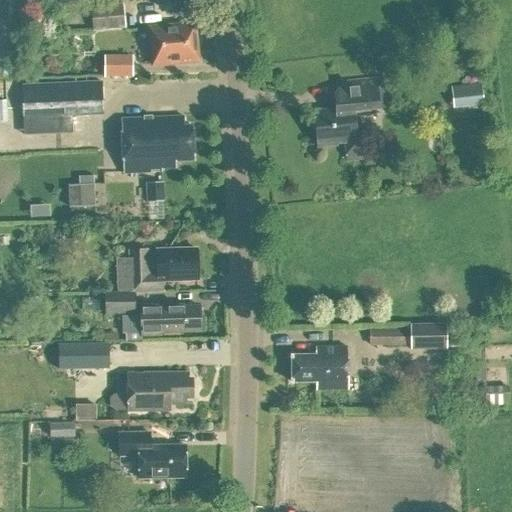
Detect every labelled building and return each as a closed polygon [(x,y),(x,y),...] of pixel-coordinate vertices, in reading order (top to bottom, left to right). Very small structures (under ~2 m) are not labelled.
[(92,35),(124,33),(122,6),(90,9),(92,35)] [(194,25),(149,30),(152,66),(197,62),(194,25)] [(132,56),(104,57),(104,78),(133,78),(132,56)] [(364,118),(380,116),(379,110),(393,108),(389,78),(346,83),(337,95),(339,111),(318,113),(323,149),(342,147),(342,145),(344,145),(346,163),(373,159),(370,138),(361,139),(359,117),(364,117),(364,118)] [(102,82),(22,85),(24,118),(60,117),(61,135),(72,134),(72,116),(103,115),(102,82)] [(481,85),(461,87),(463,108),(483,106),(481,85)] [(175,164),(192,163),(191,130),(182,131),(181,119),(122,122),(124,177),(160,175),(160,171),(175,170),(175,164)] [(83,181),(83,203),(107,202),(107,181),(83,181)] [(162,184),(148,184),(148,202),(162,201),(162,184)] [(198,282),(196,252),(156,254),(156,256),(148,256),(147,252),(128,253),(129,259),(118,259),(119,293),(130,292),(130,295),(133,295),(162,294),(162,284),(198,282)] [(133,295),(130,295),(104,297),(105,317),(134,316),(133,295)] [(141,330),(125,331),(125,343),(141,342),(141,340),(161,339),(160,336),(200,335),(199,309),(183,310),(183,308),(158,309),(140,310),(141,330)] [(409,330),(369,331),(369,347),(410,346),(410,350),(446,350),(446,324),(409,325),(409,330)] [(57,345),(58,371),(109,370),(109,368),(109,367),(109,356),(108,354),(108,344),(57,345)] [(316,393),(347,393),(347,350),(314,350),(314,359),(289,359),(289,386),(316,386),(316,393)] [(190,402),(190,383),(186,383),(186,377),(123,379),(125,417),(168,416),(168,409),(184,409),(184,402),(190,402)] [(484,388),(485,406),(509,405),(508,387),(484,388)] [(75,406),(75,421),(95,421),(95,406),(75,406)] [(116,438),(145,437),(144,422),(116,422),(116,438)] [(50,425),(50,438),(74,438),(74,424),(50,425)] [(136,460),(137,483),(184,481),(183,449),(148,450),(148,437),(145,437),(116,438),(117,460),(136,460)]
